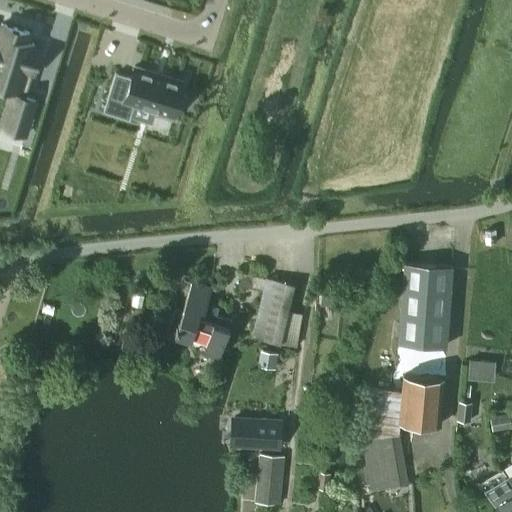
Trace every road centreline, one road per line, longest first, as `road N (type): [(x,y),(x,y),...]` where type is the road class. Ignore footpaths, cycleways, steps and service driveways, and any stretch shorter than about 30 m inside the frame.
road 1 (unclassified): [(0,261),(469,219),(511,206)]
road 2 (residential): [(217,0),(205,37),(76,0)]
